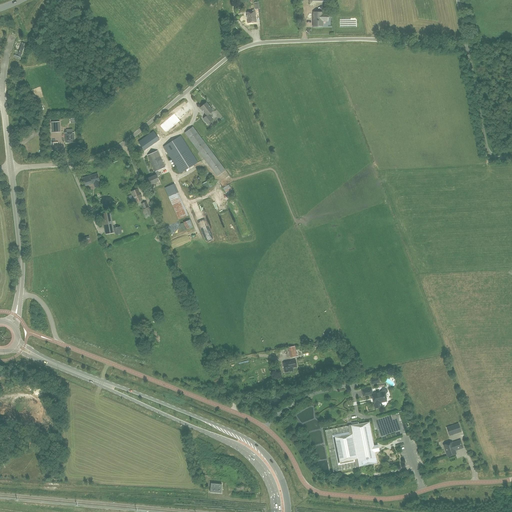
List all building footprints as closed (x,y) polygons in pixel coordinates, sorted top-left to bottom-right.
[(247,23),(256,22),(255,12),(246,13),(247,23)] [(323,13),(313,13),(313,18),(313,26),(322,26),(322,20),(327,20),(328,14),(323,14),(323,13)] [(208,124),(212,120),(208,115),(213,111),(206,103),(200,107),(207,115),(203,118),(208,124)] [(59,122),(51,122),(52,132),(60,132),(59,122)] [(217,176),(225,170),(193,127),(184,133),(217,176)] [(144,150),(159,140),(153,132),(138,142),(144,150)] [(65,143),(74,143),(73,133),(64,133),(65,143)] [(180,173),(197,163),(181,136),(163,147),(180,173)] [(150,185),(159,181),(157,177),(160,175),(158,170),(165,167),(158,151),(148,155),(156,175),(147,179),(150,185)] [(225,170),(223,172),(224,173),(218,176),(222,181),(229,176),(225,170)] [(99,181),(97,173),(83,177),(85,185),(94,183),(94,184),(97,185),(97,186),(100,185),(99,181)] [(233,192),(228,184),(223,188),(223,189),(221,190),(222,191),(224,190),(227,195),(233,192)] [(136,203),(142,201),(137,189),(131,192),(136,203)] [(180,200),(177,191),(169,193),(172,203),(180,200)] [(146,217),(151,215),(146,202),(141,204),(142,207),(143,209),(146,217)] [(106,234),(114,232),(111,213),(102,214),(106,234)] [(148,220),(141,222),(142,229),(149,227),(148,220)] [(290,358),(297,357),(295,346),(288,347),(290,358)] [(284,372),(293,371),(293,369),(297,369),(296,360),(291,361),(291,362),(283,363),(284,372)] [(389,377),(386,382),(393,385),(396,380),(389,377)] [(381,392),(372,394),(371,388),(362,390),(363,396),(369,395),(370,396),(373,398),(375,408),(382,407),(381,403),(387,401),(385,395),(387,391),(384,389),(383,389),(381,392)] [(348,426),(349,434),(335,437),(340,462),(354,459),(356,467),(377,463),(375,452),(379,451),(378,445),(374,446),(369,422),(348,426)] [(449,435),(461,432),(458,424),(447,428),(449,435)] [(462,448),(460,441),(452,443),(452,442),(444,445),(448,457),(456,454),(455,450),(462,448)] [(6,467),(11,458),(7,455),(1,464),(6,467)] [(221,493),(221,484),(210,483),(210,492),(221,493)]
